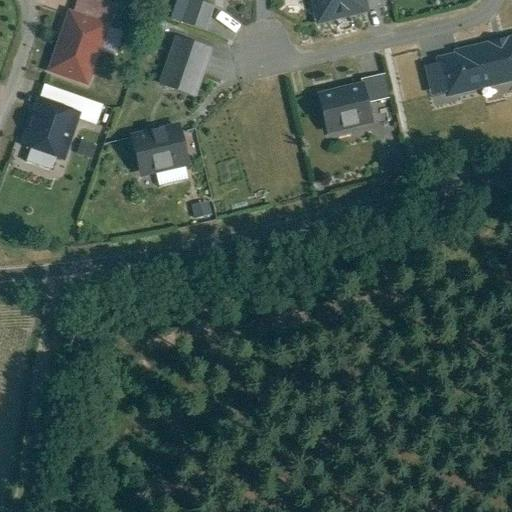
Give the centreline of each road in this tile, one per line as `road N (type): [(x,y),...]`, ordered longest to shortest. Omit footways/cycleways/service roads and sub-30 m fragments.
road 1 (tertiary): [(511,172),(182,254),(0,276)]
road 2 (track): [(81,266),(30,511)]
